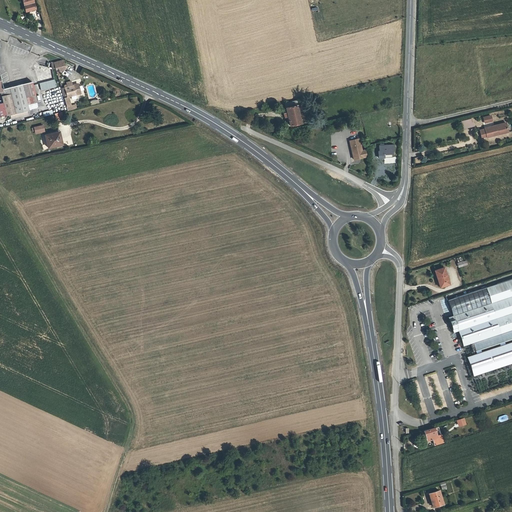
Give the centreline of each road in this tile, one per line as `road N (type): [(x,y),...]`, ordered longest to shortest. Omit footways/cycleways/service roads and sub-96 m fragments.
road 1 (primary): [(280,170),(179,103),(0,23)]
road 2 (primary): [(389,511),(370,336)]
road 3 (residential): [(405,165),(411,0)]
